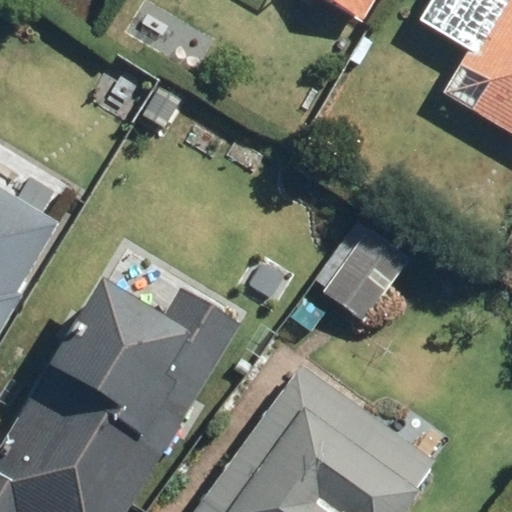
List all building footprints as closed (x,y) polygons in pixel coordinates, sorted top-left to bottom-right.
[(374,0),(338,0),(364,16),(374,0)] [(511,0),(434,0),(426,15),(471,41),(444,88),(511,128),(511,0)] [(0,330),(65,218),(0,180),(0,330)] [(416,252),(360,211),(314,275),(370,316),(416,252)] [(188,280),(170,310),(112,274),(0,458),(0,511),(131,511),(250,318),(188,280)] [(412,511),(446,466),(303,361),(192,511),(412,511)]
